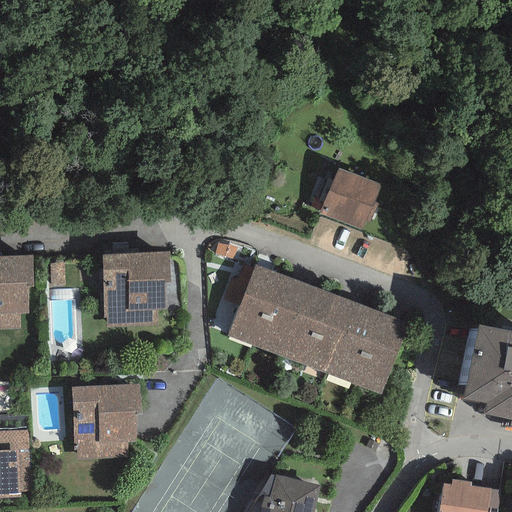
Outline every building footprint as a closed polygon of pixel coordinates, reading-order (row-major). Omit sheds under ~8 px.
[(376,185),(336,169),(319,213),(359,228),(376,185)] [(179,255),(106,259),(110,330),(152,328),(152,314),(172,313),(171,290),(181,289),(179,255)] [(35,262),(0,262),(0,331),(37,330),(35,262)] [(405,326),(254,267),(227,336),(378,395),(405,326)] [(511,340),(470,331),(454,409),(511,421),(511,340)] [(136,387),(69,391),(72,452),(74,451),(75,463),(127,460),(126,445),(131,445),(130,416),(137,416),(136,387)] [(0,499),(17,499),(17,493),(31,492),(27,432),(0,434),(0,499)] [(311,511),(317,489),(272,479),(266,502),(262,501),(258,511),(311,511)] [(451,485),(442,484),(437,511),(486,511),(490,492),(471,489),(472,484),(452,481),(451,485)]
